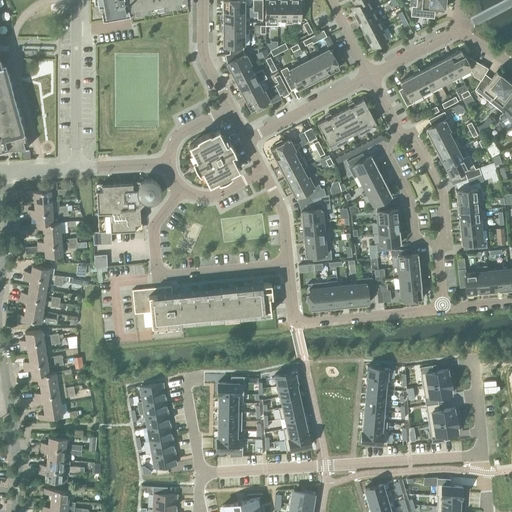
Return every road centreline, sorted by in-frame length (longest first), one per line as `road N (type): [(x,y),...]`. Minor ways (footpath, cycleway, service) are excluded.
road 1 (residential): [(200,475),(483,454)]
road 2 (residential): [(181,190),(153,229),(162,278),(286,265)]
road 3 (residential): [(443,309),(295,324),(286,265)]
road 4 (residential): [(75,168),(76,0)]
road 5 (residential): [(247,140),(370,76)]
road 6 (residential): [(436,242),(414,235),(409,198),(385,153),(399,136)]
road 7 (residential): [(399,136),(416,140),(443,195),(446,234),(436,242)]
